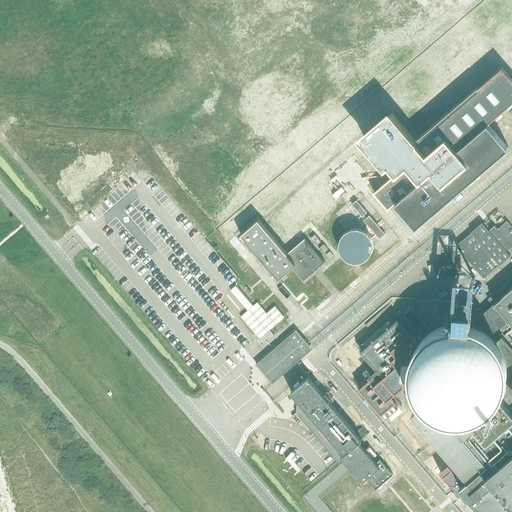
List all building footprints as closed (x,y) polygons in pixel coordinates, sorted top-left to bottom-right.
[(0,0),(0,72),(17,78),(33,78),(43,70),(45,64),(61,54),(68,31),(67,13),(58,0),(0,0)] [(288,0),(308,25),(335,3),(334,1),(335,0),(360,0),(376,18),(398,0),(288,0)] [(502,11),(511,6),(511,0),(508,0),(508,3),(504,3),(496,10),(502,11)] [(187,63),(201,51),(176,24),(163,36),(187,63)] [(152,59),(169,77),(178,68),(162,50),(152,59)] [(389,110),(362,134),(396,174),(376,192),(389,207),(395,202),(416,226),(508,147),(487,123),(511,101),(511,77),(502,66),(417,141),(389,110)] [(236,77),(223,88),(236,103),(249,91),(236,77)] [(23,107),(23,121),(52,122),(52,109),(23,107)] [(185,119),(198,134),(211,123),(198,108),(185,119)] [(412,125),(419,136),(425,132),(418,121),(412,125)] [(84,199),(105,179),(86,160),(79,167),(71,159),(58,172),(84,199)] [(259,221),(243,236),(279,278),(292,267),(293,266),(304,279),(325,261),(305,238),(287,253),(259,221)] [(507,251),(511,246),(511,226),(508,222),(492,234),(483,223),(473,232),(457,245),(471,263),(483,278),(499,264),(500,265),(511,256),(507,251)] [(374,251),(375,245),(374,239),(371,234),(367,229),(361,227),(355,227),(349,228),(344,231),(341,236),(339,242),(339,248),(341,253),(344,258),(350,261),(355,263),(361,262),(367,260),(371,256),(374,251)] [(421,403),(422,404),(414,411),(460,465),(446,477),(467,502),(474,496),(485,510),(487,511),(511,511),(511,288),(495,304),(511,324),(511,345),(503,335),(495,341),(493,338),(492,337),(490,336),(489,335),(488,334),(486,333),(485,332),(483,331),(482,330),(480,329),(478,328),(477,328),(475,327),(473,326),(471,326),(470,325),(466,325),(464,324),(463,324),(461,324),(459,324),(457,324),(455,324),(454,324),(450,325),(448,325),(447,325),(445,326),(443,326),(442,327),(440,327),(438,328),(437,329),(435,330),(434,331),(432,332),(431,333),(429,334),(428,335),(426,336),(425,337),(424,338),(422,340),(421,341),(420,342),(419,344),(417,347),(416,348),(416,349),(415,350),(415,351),(414,353),(413,354),(413,356),(412,358),(412,359),(411,360),(411,361),(411,363),(410,365),(410,366),(410,368),(410,370),(410,371),(410,372),(410,373),(410,375),(410,376),(410,377),(410,379),(410,380),(411,382),(412,386),(412,387),(413,389),(413,391),(414,392),(415,394),(416,395),(417,397),(418,398),(419,400),(420,401),(421,403)] [(267,313),(258,302),(241,316),(259,338),(267,332),(285,317),(275,306),(267,313)] [(398,393),(411,382),(410,380),(410,379),(410,377),(410,376),(410,375),(410,373),(410,372),(410,371),(410,370),(410,368),(410,366),(410,365),(411,363),(411,361),(411,360),(412,359),(412,358),(413,356),(413,354),(414,353),(415,351),(415,350),(416,349),(416,348),(417,347),(419,344),(398,319),(361,350),(383,376),(378,380),(374,374),(359,387),(386,419),(398,409),(394,404),(397,401),(392,395),(396,392),(398,393)] [(295,363),(311,349),(309,347),(306,343),(297,332),(279,347),(258,364),(273,382),(295,363)] [(363,439),(309,377),(308,378),(291,392),(345,454),(342,457),(346,461),(350,466),(354,471),(364,482),(368,478),(376,489),(393,474),(380,459),(376,463),(359,443),(363,439)]
